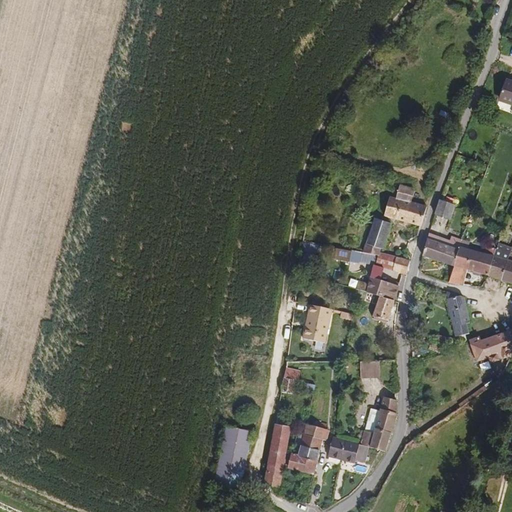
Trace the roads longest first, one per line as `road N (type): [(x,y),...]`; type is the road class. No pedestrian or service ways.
road 1 (residential): [(335,511),(367,490),(396,443),(411,277),(507,0)]
road 2 (track): [(287,271),(317,132),(415,0)]
road 3 (residential): [(293,511),(261,489),(257,471),(287,271)]
